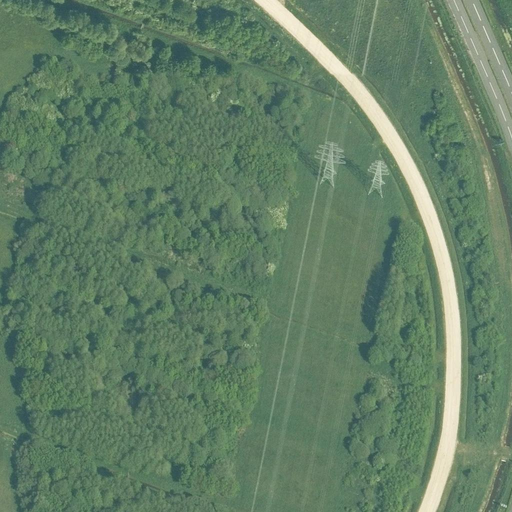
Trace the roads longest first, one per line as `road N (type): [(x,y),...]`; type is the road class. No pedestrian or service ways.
road 1 (track): [(263,0),(372,110),(427,216),(446,279),(454,350),(453,397),(426,511)]
road 2 (tertiary): [(453,0),(511,133)]
